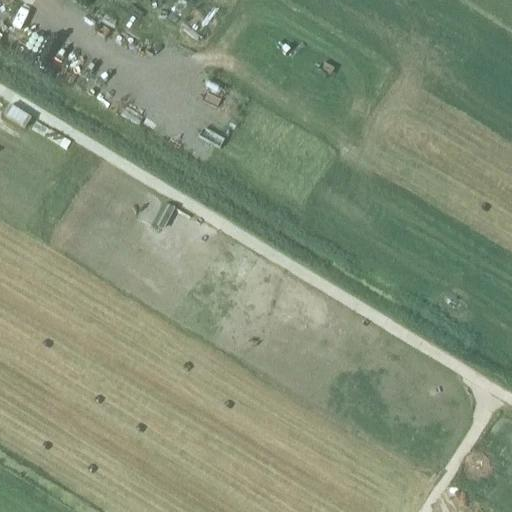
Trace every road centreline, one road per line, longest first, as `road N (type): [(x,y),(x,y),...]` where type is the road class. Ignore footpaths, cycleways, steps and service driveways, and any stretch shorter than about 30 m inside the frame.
road 1 (track): [(492,387),(0,90)]
road 2 (track): [(511,399),(492,387),(483,417),(426,511)]
